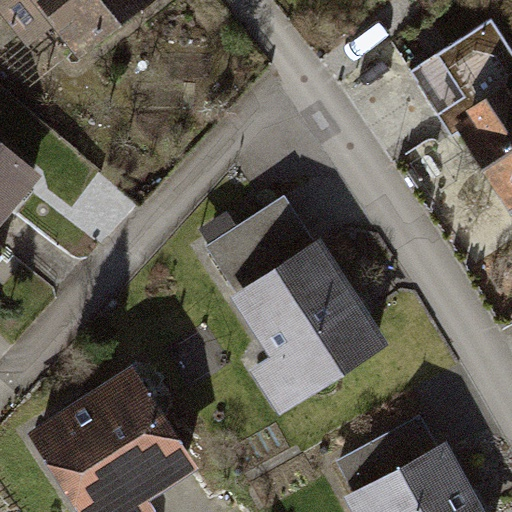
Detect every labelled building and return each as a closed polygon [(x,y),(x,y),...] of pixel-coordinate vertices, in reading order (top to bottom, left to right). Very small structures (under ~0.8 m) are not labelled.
[(25,0),(78,65),(159,0),(25,0)] [(511,36),(498,16),(442,54),(469,93),(445,108),(511,207),(511,36)] [(0,232),(45,176),(0,140),(0,232)] [(281,417),(397,341),(326,234),(233,295),(272,355),(250,369),(281,417)] [(122,511),(197,466),(133,365),(23,434),(72,511),(122,511)] [(350,511),(498,511),(461,435),(342,493),(350,511)]
